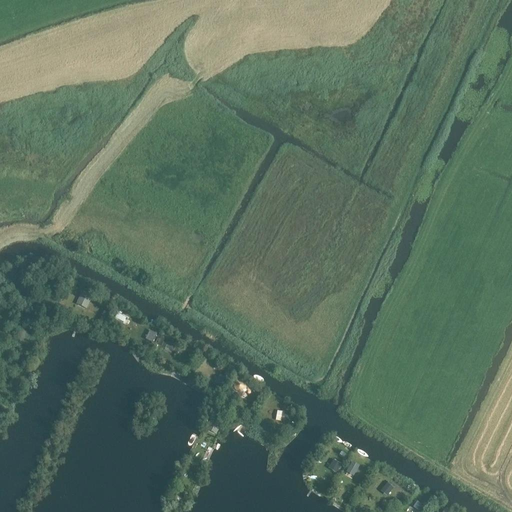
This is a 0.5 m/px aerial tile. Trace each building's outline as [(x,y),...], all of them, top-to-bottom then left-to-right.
[(77,305),(87,309),(92,299),(81,294),(77,305)] [(150,332),(146,340),(152,343),(157,335),(150,332)] [(222,377),(216,385),(221,388),(227,380),(222,377)] [(284,412),(283,422),(290,423),(291,413),(284,412)] [(213,420),(209,428),(216,432),(220,424),(213,420)] [(334,461),(330,466),(338,470),(341,465),(334,461)] [(352,463),(347,472),(354,476),(359,467),(352,463)] [(387,483),(382,490),(389,495),(394,489),(393,488),(395,487),(389,482),(388,484),(387,483)] [(415,501),(414,504),(415,505),(414,507),(420,511),(422,511),(426,508),(417,502),(415,501)]
